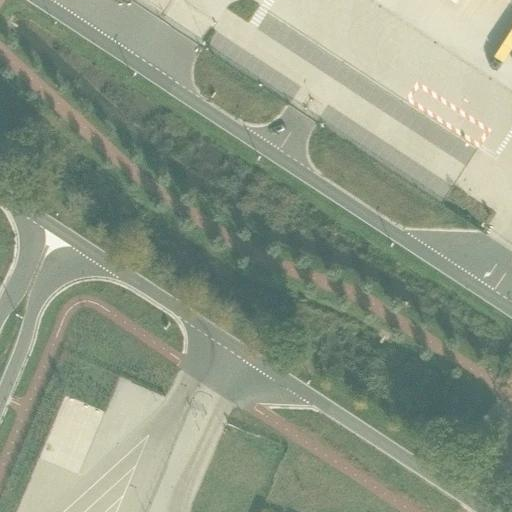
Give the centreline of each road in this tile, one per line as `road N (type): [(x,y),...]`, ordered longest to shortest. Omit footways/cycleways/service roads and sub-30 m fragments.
road 1 (unclassified): [(511,312),(33,0)]
road 2 (unclassified): [(89,248),(483,511)]
road 3 (unclassified): [(0,396),(54,265),(89,248)]
